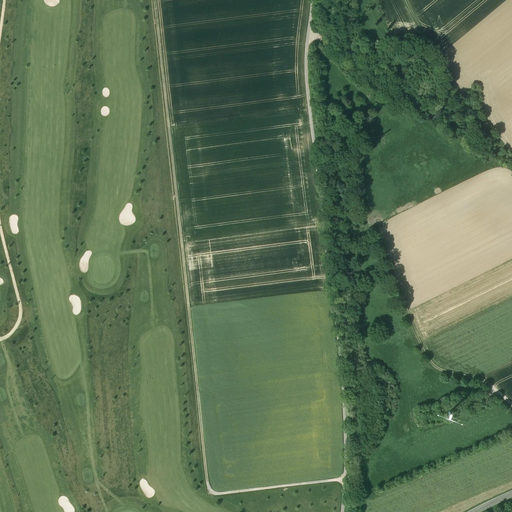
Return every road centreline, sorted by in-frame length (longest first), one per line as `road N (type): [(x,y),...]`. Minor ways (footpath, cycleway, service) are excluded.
road 1 (track): [(344,479),(212,493),(155,0)]
road 2 (track): [(342,511),(345,399),(308,100),(312,0)]
road 3 (track): [(307,38),(325,43),(381,97),(454,128),(511,166)]
road 4 (track): [(378,228),(432,366),(485,384),(511,406)]
road 5 (track): [(409,0),(480,126),(511,157)]
road 6 (track): [(0,338),(13,330),(20,305),(0,223)]
